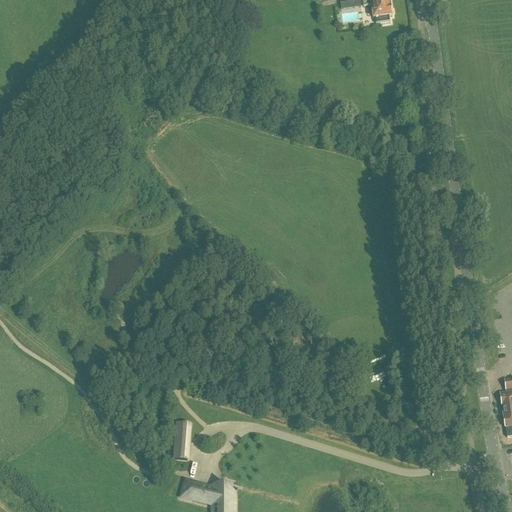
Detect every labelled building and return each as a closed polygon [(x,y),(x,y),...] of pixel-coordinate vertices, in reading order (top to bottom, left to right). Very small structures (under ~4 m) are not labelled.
[(390,8),(388,0),(373,0),(371,0),(371,1),(362,2),(363,8),(371,7),(372,11),(373,20),(375,19),(376,26),(390,24),(389,17),(391,17),(391,16),(392,14),(392,11),(390,10),(390,8)] [(344,18),(347,29),(364,24),(361,13),(344,18)] [(511,379),(504,381),(506,393),(500,394),(504,429),(505,429),(506,439),(511,438),(511,379)] [(190,425),(176,424),(174,446),(188,448),(190,425)] [(246,511),(244,501),(227,504),(228,509),(216,508),(217,499),(179,496),(178,510),(207,511),(246,511)]
